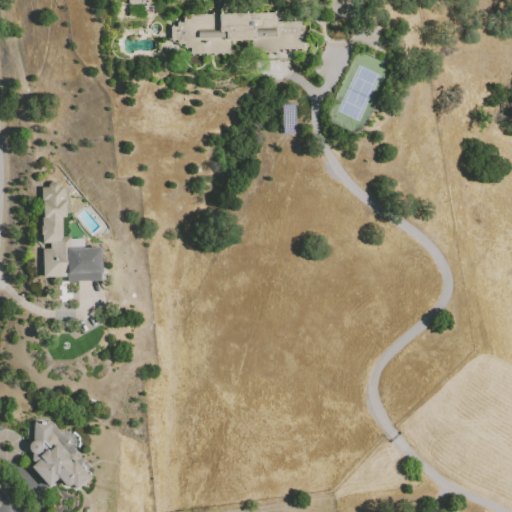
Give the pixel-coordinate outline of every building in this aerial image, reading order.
[(126,0),(150,0),(150,1),(153,1),(154,11),(150,12),(151,15),(126,15),(126,0)] [(348,0),(329,0),(329,15),(348,16),(348,0)] [(303,11),(304,47),(232,49),(232,54),(180,55),(180,42),(171,42),(171,24),(183,24),(183,18),(190,18),(190,14),(303,11)] [(41,186),(47,186),(47,181),(60,181),(60,186),(63,186),(64,201),(66,201),(67,219),(62,219),(63,237),(67,237),(68,247),(101,246),(102,281),(66,282),(66,276),(44,276),(43,249),(51,248),(51,242),(43,243),(41,186)] [(31,467),(38,462),(36,460),(32,461),(32,455),(26,448),(28,444),(33,440),(34,422),(51,423),(51,432),(60,441),(56,444),(72,463),(75,460),(91,478),(77,491),(72,485),(69,487),(66,487),(59,479),(49,488),(31,467)]
